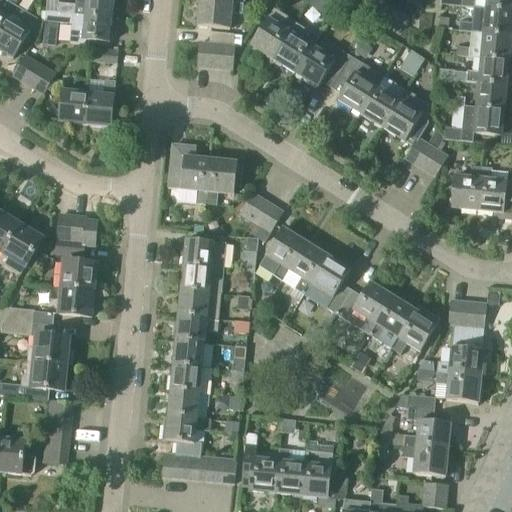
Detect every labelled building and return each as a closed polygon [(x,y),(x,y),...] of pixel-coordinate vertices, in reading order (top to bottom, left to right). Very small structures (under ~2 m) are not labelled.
[(0,0),(0,33),(8,20),(8,21),(16,8),(1,0),(0,0)] [(114,0),(87,0),(85,18),(113,21),(114,0)] [(322,0),(313,0),(308,9),(328,21),(335,8),(322,0)] [(476,1),(467,0),(463,0),(462,9),(475,10),(476,1)] [(511,0),(488,0),(487,12),(511,14),(511,0)] [(244,8),(201,3),(198,30),(230,33),(231,17),(243,18),(244,8)] [(76,7),(59,5),(58,16),(75,17),(76,7)] [(28,16),(16,8),(8,21),(8,20),(0,33),(0,53),(13,61),(37,22),(28,16)] [(473,35),(511,38),(511,14),(487,12),(475,10),(473,25),(461,24),(460,34),(473,35)] [(297,26),(274,12),(251,50),(274,63),(290,36),(291,36),(297,26)] [(58,16),(46,14),(46,24),(73,26),(71,45),(86,46),(87,43),(110,45),(113,21),(85,18),(75,17),(58,16)] [(310,34),(297,26),(291,36),(290,36),(274,63),(296,77),(313,50),(319,40),(310,34)] [(458,58),(482,61),(510,64),(511,41),(511,38),(473,35),(471,50),(459,49),(458,58)] [(234,48),(241,49),(242,39),(235,38),(211,36),(210,47),(212,48),(224,49),(234,50),(234,48)] [(200,46),(198,68),(210,70),(212,48),(210,47),(200,46)] [(212,48),(210,70),(221,71),(224,49),(212,48)] [(318,91),(322,85),(332,91),(351,60),(332,48),(326,58),(313,50),(296,77),(318,91)] [(233,72),(235,50),(234,50),(224,49),(221,71),(233,72)] [(119,55),(95,52),(94,64),(117,66),(119,55)] [(25,59),(13,79),(23,85),(35,65),(25,59)] [(342,97),(338,103),(361,117),(378,90),(383,80),(371,72),(351,60),(332,91),(342,97)] [(479,86),(507,89),(510,64),(482,61),(480,76),(440,72),(439,82),(479,86)] [(35,65),(23,85),(33,91),(45,72),(35,65)] [(45,72),(33,91),(44,97),(56,78),(45,72)] [(85,128),(89,97),(74,95),(75,80),(65,79),(60,126),(85,128)] [(393,85),(383,80),(378,90),(361,117),(383,131),(400,104),(400,103),(406,94),(393,85)] [(113,111),(115,85),(105,84),(103,98),(89,97),(85,128),(111,131),(113,111)] [(507,89),(479,86),(477,110),(477,111),(505,114),(507,89)] [(415,99),(406,94),(400,103),(400,104),(383,131),(406,145),(406,144),(413,148),(418,141),(428,124),(429,108),(415,99)] [(466,100),(453,99),(453,108),(465,109),(466,100)] [(477,111),(477,110),(465,109),(463,131),(446,130),(445,142),(474,145),(475,136),(503,139),(505,114),(477,111)] [(413,148),(406,161),(416,167),(428,147),(418,141),(413,148)] [(174,147),(169,192),(182,193),(180,204),(207,207),(211,163),(196,162),(197,150),(174,147)] [(426,174),(439,154),(428,147),(416,167),(426,174)] [(439,154),(426,174),(437,180),(449,160),(439,154)] [(211,163),(207,207),(217,208),(219,196),(235,198),(238,166),(211,163)] [(456,179),(452,211),(479,213),(483,170),(473,169),(472,180),(456,179)] [(504,221),(508,184),(492,182),(493,171),(483,170),(479,213),(495,215),(494,220),(504,221)] [(241,217),(251,223),(263,203),(253,197),(241,217)] [(263,203),(251,223),(261,230),(274,209),(263,203)] [(277,227),(284,216),(274,209),(261,230),(271,236),(277,227)] [(0,215),(0,254),(3,257),(21,228),(0,215)] [(60,219),(58,242),(71,243),(73,220),(60,219)] [(194,236),(203,237),(204,229),(205,220),(202,219),(201,228),(194,228),(194,236)] [(86,224),(86,221),(73,220),(71,243),(84,245),(86,224)] [(97,225),(86,224),(84,245),(84,247),(95,248),(97,225)] [(43,242),(41,241),(43,237),(42,234),(34,229),(31,230),(26,227),(24,228),(23,230),(21,228),(3,257),(0,262),(0,274),(16,285),(43,242)] [(284,232),(278,241),(261,269),(284,284),(290,274),(289,273),(306,246),(284,232)] [(260,242),(249,241),(247,254),(258,255),(260,242)] [(84,245),(71,243),(58,242),(56,257),(82,260),(84,247),(84,245)] [(215,246),(186,243),(184,269),(212,272),(223,273),(225,273),(226,261),(227,247),(215,245),(215,246)] [(284,284),(297,292),(306,298),(312,288),(311,287),(328,259),(306,246),(289,273),(290,274),(284,284)] [(311,287),(312,288),(325,296),(319,306),(337,317),(352,293),(342,287),(350,273),(328,259),(311,287)] [(61,291),(94,294),(97,269),(63,265),(61,291)] [(210,297),(222,298),(225,273),(223,273),(212,272),(184,269),(181,294),(210,297)] [(232,274),(231,282),(241,283),(242,275),(232,274)] [(256,276),(243,275),(242,285),(255,287),(256,276)] [(377,327),(393,300),(370,286),(362,299),(352,293),(337,317),(370,337),(376,327),(377,327)] [(94,294),(61,291),(58,316),(91,319),(94,294)] [(178,319),(219,323),(222,298),(210,297),(181,294),(178,319)] [(251,301),(239,300),(238,312),(249,313),(251,301)] [(376,327),(370,337),(379,343),(385,333),(398,341),(399,341),(416,314),(415,314),(393,300),(377,327),(376,327)] [(452,303),(449,327),(455,328),(461,328),(464,304),(452,303)] [(461,328),(473,330),(476,306),(464,304),(461,328)] [(485,331),(488,307),(476,306),(473,330),(477,330),(479,330),(479,331),(485,331)] [(419,309),(415,314),(416,314),(399,341),(398,341),(392,351),(401,357),(408,347),(421,355),(441,323),(419,309)] [(11,311),(4,323),(33,326),(53,328),(55,315),(11,311)] [(176,344),(205,347),(206,334),(218,335),(219,323),(178,319),(176,344)] [(33,326),(4,323),(0,329),(0,335),(32,339),(33,326)] [(249,326),(236,325),(235,335),(248,337),(249,326)] [(454,339),(452,351),(451,366),(438,365),(437,375),(482,380),(484,354),(482,354),(484,343),(477,342),(479,331),(479,330),(477,330),(473,330),(461,328),(455,328),(454,339)] [(69,342),(36,339),(35,352),(29,351),(27,365),(33,365),(66,368),(70,369),(72,367),(74,355),(71,353),(68,352),(69,342)] [(205,347),(176,344),(173,369),(202,372),(205,347)] [(246,351),(236,350),(235,363),(245,364),(246,351)] [(358,358),(352,368),(363,375),(369,364),(358,358)] [(27,365),(26,379),(22,379),(21,389),(0,386),(0,398),(26,401),(25,402),(50,404),(51,392),(63,394),(66,368),(33,365),(27,365)] [(208,398),(210,382),(211,373),(202,372),(173,369),(171,395),(208,399),(208,398)] [(244,376),(231,375),(230,386),(243,387),(244,376)] [(447,403),(479,406),(482,380),(437,375),(436,386),(448,388),(447,403)] [(198,422),(198,417),(199,407),(208,407),(208,399),(171,395),(168,417),(168,419),(198,422)] [(398,409),(408,411),(434,413),(435,401),(405,398),(398,409)] [(242,402),(231,401),(230,413),(240,414),(242,402)] [(72,419),(73,407),(50,404),(48,416),(72,419)] [(408,411),(407,422),(419,424),(417,439),(382,435),(380,446),(404,448),(411,449),(412,449),(448,453),(451,426),(433,424),(434,413),(408,411)] [(47,428),(71,431),(72,419),(48,416),(48,417),(47,428)] [(202,446),(195,446),(196,434),(206,435),(211,436),(212,424),(198,422),(168,419),(167,429),(164,428),(162,443),(166,443),(166,444),(177,445),(176,457),(177,457),(189,458),(193,459),(201,460),(202,446)] [(238,426),(225,425),(225,436),(237,437),(238,426)] [(46,441),(70,443),(71,431),(47,428),(46,441)] [(19,431),(18,443),(0,441),(0,475),(31,478),(34,475),(36,459),(24,458),(25,446),(26,446),(28,432),(19,431)] [(247,438),(242,488),(250,489),(249,493),(275,496),(279,458),(258,456),(259,442),(250,441),(250,439),(247,438)] [(44,453),(68,455),(70,443),(46,441),(44,453)] [(413,477),(445,480),(448,453),(412,449),(411,449),(404,448),(403,459),(415,460),(413,477)] [(301,498),(306,455),(280,452),(279,458),(275,496),(301,498)] [(43,465),(67,468),(68,455),(44,453),(43,465)] [(315,500),(327,501),(327,500),(335,501),(338,480),(329,479),(331,458),(306,455),(301,498),(302,499),(302,502),(315,503),(315,500)] [(165,456),(163,480),(175,481),(177,457),(176,457),(165,456)] [(177,457),(175,481),(187,482),(189,458),(177,457)] [(201,460),(193,459),(189,458),(187,482),(199,484),(201,460)] [(201,460),(199,484),(211,485),(213,461),(201,460)] [(213,461),(211,485),(223,486),(225,462),(213,461)] [(235,487),(237,463),(225,462),(223,486),(230,487),(232,487),(235,487)] [(338,480),(335,501),(344,502),(346,481),(338,480)] [(446,488),(425,486),(423,498),(444,500),(446,488)] [(422,510),(443,511),(444,500),(423,498),(422,510)] [(422,511),(422,510),(407,509),(408,503),(396,501),(395,510),(394,511),(422,511)] [(344,503),(343,511),(368,511),(370,505),(354,504),(344,503)]
